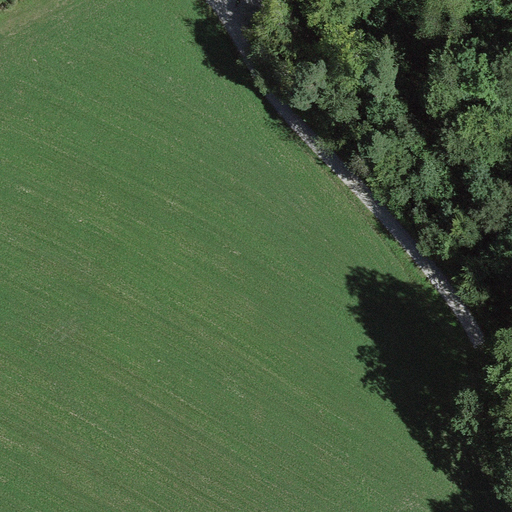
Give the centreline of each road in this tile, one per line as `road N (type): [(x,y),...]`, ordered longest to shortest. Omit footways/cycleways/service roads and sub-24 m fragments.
road 1 (track): [(511,438),(472,332),(217,0)]
road 2 (track): [(280,0),(511,130)]
road 3 (track): [(358,0),(511,35)]
